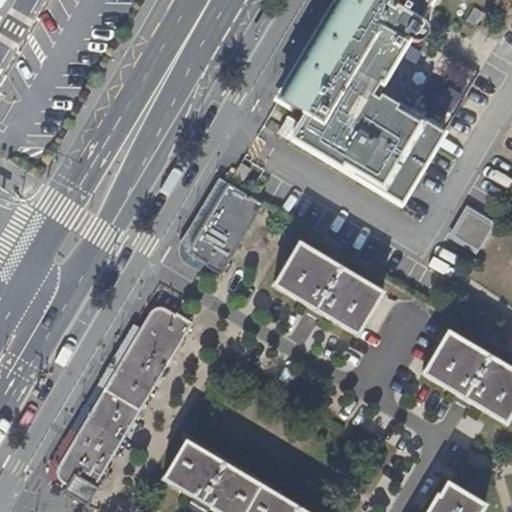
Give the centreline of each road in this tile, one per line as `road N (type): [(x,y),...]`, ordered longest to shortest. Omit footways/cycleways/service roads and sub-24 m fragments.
road 1 (residential): [(0,499),(295,0)]
road 2 (primary): [(85,269),(231,0)]
road 3 (primary): [(192,0),(41,250)]
road 4 (unknown): [(93,0),(35,109),(0,134)]
road 5 (primary): [(2,402),(85,269)]
road 6 (unclassified): [(2,402),(2,372),(48,292),(48,276)]
